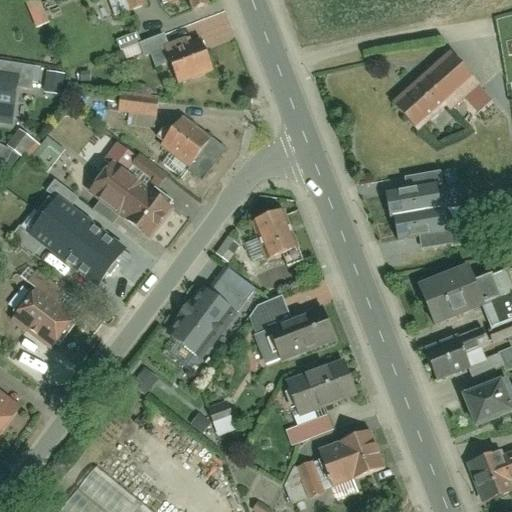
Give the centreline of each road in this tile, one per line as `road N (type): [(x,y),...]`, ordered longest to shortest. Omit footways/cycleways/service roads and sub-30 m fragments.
road 1 (residential): [(0,499),(252,178),(314,150)]
road 2 (tertiary): [(314,150),(452,511)]
road 3 (tertiary): [(254,0),(314,150)]
